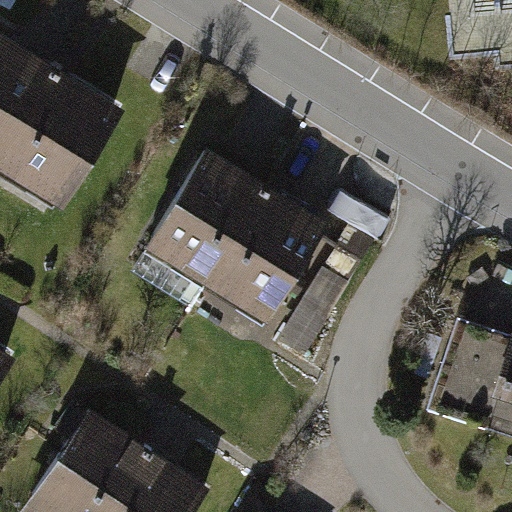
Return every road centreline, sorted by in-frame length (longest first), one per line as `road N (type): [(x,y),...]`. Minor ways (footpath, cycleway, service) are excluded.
road 1 (residential): [(461,177),(359,342),(357,440),(416,511)]
road 2 (residential): [(184,0),(461,177)]
